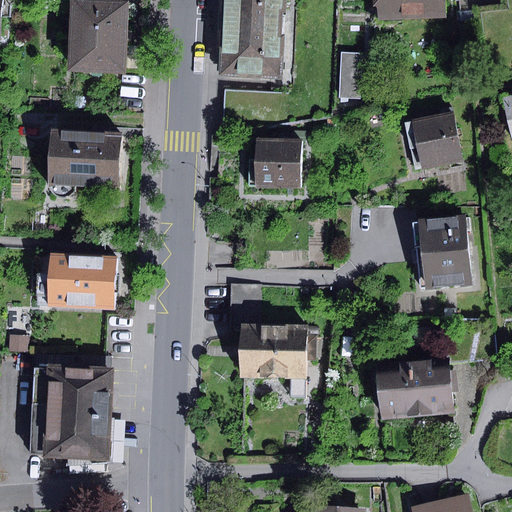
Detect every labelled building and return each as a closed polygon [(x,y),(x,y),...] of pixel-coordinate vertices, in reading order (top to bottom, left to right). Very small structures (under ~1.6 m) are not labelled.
[(124,74),(127,1),(111,0),(71,0),(68,71),(124,74)] [(284,0),(222,0),(219,76),(280,80),(284,0)] [(445,0),(371,0),(372,7),(378,7),(378,20),(446,18),(445,0)] [(511,0),(499,0),(500,5),(473,8),(477,47),(511,42),(511,0)] [(362,54),(341,53),(339,98),(360,98),(362,54)] [(262,93),(225,92),(224,127),(261,128),(262,93)] [(511,142),(511,96),(502,99),(511,142)] [(462,162),(453,112),(412,122),(422,170),(462,162)] [(120,188),(123,137),(105,136),(105,132),(52,129),(49,184),(120,188)] [(254,142),(255,187),(303,186),(302,141),(254,142)] [(466,216),(419,221),(426,290),(473,285),(466,216)] [(46,307),(113,311),(116,257),(49,254),(46,307)] [(230,325),(241,325),(262,325),(262,284),(230,284),(230,325)] [(495,319),(447,320),(451,362),(499,360),(495,319)] [(240,377),(305,378),(306,325),(262,325),(241,325),(240,377)] [(30,336),(9,335),(8,352),(29,353),(30,336)] [(378,419),(453,412),(448,356),(372,364),(378,419)] [(42,458),(110,461),(113,371),(33,368),(30,453),(42,454),(42,458)] [(472,511),(468,494),(411,508),(411,511),(472,511)]
